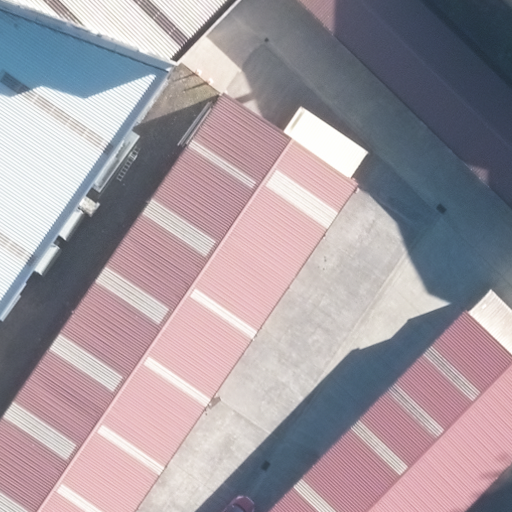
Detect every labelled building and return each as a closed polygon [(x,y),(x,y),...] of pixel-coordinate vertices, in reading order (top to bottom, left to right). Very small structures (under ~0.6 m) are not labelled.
[(211,0),(0,0),(0,20),(141,74),(165,47),(211,0)] [(280,0),(511,223),(511,100),(408,0),(280,0)] [(511,0),(479,0),(511,32),(511,0)] [(209,93),(0,400),(0,511),(122,511),(346,185),(209,93)] [(269,511),(463,511),(511,460),(511,366),(455,313),(269,511)]
